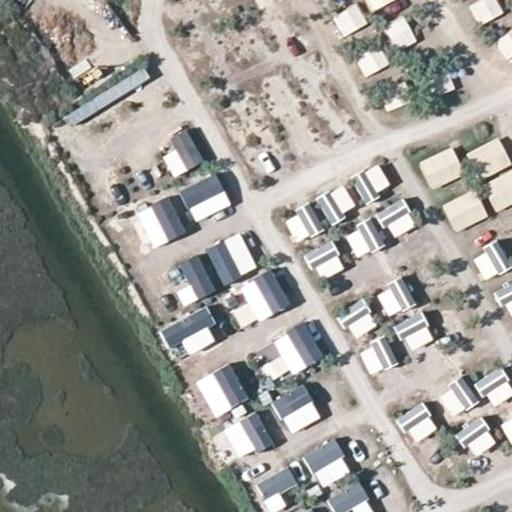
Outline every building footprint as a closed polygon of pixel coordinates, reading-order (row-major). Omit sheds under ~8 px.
[(511,196),(493,206),(502,226),(511,221),(511,196)] [(176,362),(218,340),(202,308),(159,330),(176,362)] [(407,361),(430,353),(420,327),(397,335),(407,361)] [(195,381),(208,406),(222,399),(227,409),(246,398),(228,364),(195,381)] [(273,400),(288,433),(319,419),(304,386),(273,400)] [(431,425),(419,397),(397,406),(409,434),(431,425)] [(257,415),(223,432),(238,460),(271,443),(257,415)] [(319,488),(350,472),(333,439),(302,455),(319,488)] [(274,511),(285,508),(280,492),(296,486),(289,468),(255,480),(266,511),(274,511)] [(325,500),(332,511),(343,511),(350,508),(352,511),(373,511),(353,481),(325,500)]
